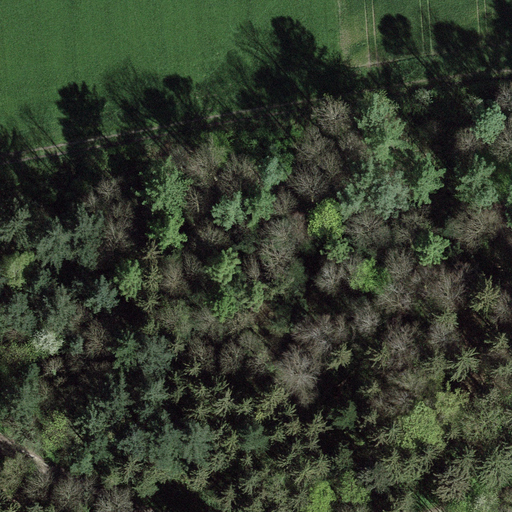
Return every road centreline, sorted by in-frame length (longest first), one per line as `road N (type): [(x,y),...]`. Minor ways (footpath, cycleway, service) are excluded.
road 1 (track): [(511,75),(0,167)]
road 2 (track): [(151,511),(0,446)]
